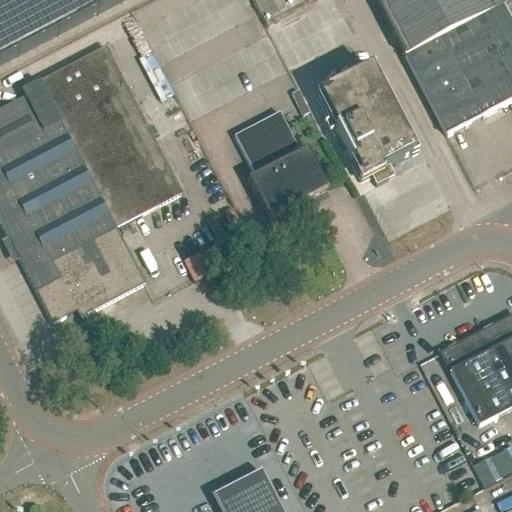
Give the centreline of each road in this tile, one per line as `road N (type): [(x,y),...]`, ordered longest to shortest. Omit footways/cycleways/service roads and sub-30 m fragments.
road 1 (tertiary): [(63,442),(108,435),(478,240),(511,242)]
road 2 (unknown): [(370,297),(326,213),(311,204),(251,214),(170,58),(175,43),(233,13)]
